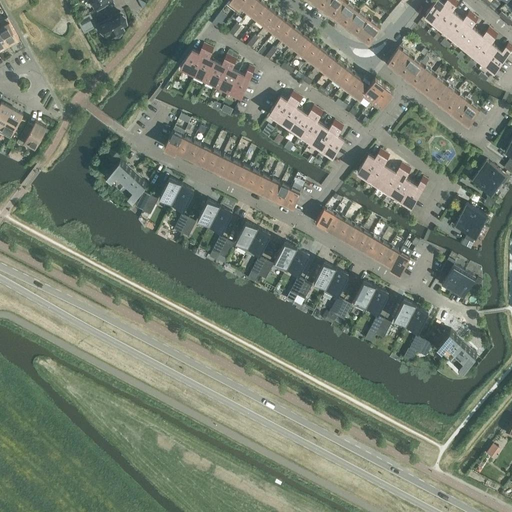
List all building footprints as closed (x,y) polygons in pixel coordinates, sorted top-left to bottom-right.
[(91,0),(97,10),(106,6),(105,3),(110,0),(91,0)] [(141,0),(138,0),(143,8),(147,3),(141,0)] [(243,0),(239,5),(248,12),(256,0),(243,0)] [(256,0),(248,12),(256,18),(268,4),(263,0),(256,0)] [(326,0),(322,7),(333,15),(344,0),(326,0)] [(344,0),(333,15),(344,24),(357,7),(347,0),(344,0)] [(435,0),(425,13),(436,21),(452,0),(445,0),(444,2),(440,0),(435,0)] [(452,0),(436,21),(445,29),(458,14),(452,9),(459,1),(457,0),(452,0)] [(491,2),(488,5),(494,10),(497,7),(491,2)] [(256,18),(265,25),(276,10),(268,4),(256,18)] [(344,24),(356,33),(369,16),(357,7),(344,24)] [(265,25),(273,32),(285,17),(276,10),(265,25)] [(445,29),(455,37),(474,14),(470,10),(463,18),(458,14),(445,29)] [(99,23),(101,30),(106,35),(111,32),(112,36),(120,34),(125,29),(123,26),(127,23),(126,16),(121,11),(99,23)] [(498,14),(504,19),(507,16),(501,11),(498,14)] [(81,26),(94,19),(93,19),(90,13),(78,20),(81,25),(81,26)] [(223,16),(219,13),(213,21),(217,24),(223,16)] [(455,37),(465,45),(477,30),(472,25),(478,17),(474,14),(455,37)] [(369,16),(356,33),(368,42),(381,25),(369,16)] [(7,17),(0,20),(0,27),(9,44),(19,38),(7,17)] [(273,32),(282,38),(293,23),(285,17),(273,32)] [(94,19),(81,26),(82,26),(85,32),(96,25),(93,20),(94,20),(94,19)] [(282,38),(290,45),(302,30),(293,23),(282,38)] [(465,45),(475,53),(494,30),(489,26),(483,34),(477,30),(465,45)] [(0,48),(9,44),(0,27),(0,48)] [(290,45),(299,52),(311,37),(302,30),(290,45)] [(475,53),(484,61),(497,46),(491,41),(498,33),(494,30),(475,53)] [(299,52),(308,58),(319,44),(311,37),(299,52)] [(194,76),(209,45),(204,42),(199,52),(193,48),(180,64),(196,72),(194,76)] [(497,46),(484,61),(495,69),(511,47),(511,44),(509,42),(502,50),(497,46)] [(308,58),(316,65),(328,50),(319,44),(308,58)] [(194,76),(205,82),(216,60),(209,56),(214,47),(209,45),(194,76)] [(387,62),(399,71),(411,54),(400,45),(387,62)] [(316,65),(325,72),(336,57),(328,50),(316,65)] [(205,82),(216,87),(232,56),(227,53),(222,63),(216,60),(205,82)] [(399,71),(410,80),(423,63),(411,54),(399,71)] [(216,87),(228,93),(238,71),(232,68),(236,58),(232,56),(216,87)] [(325,72),(333,78),(345,63),(336,57),(325,72)] [(333,78),(342,85),(353,70),(345,63),(333,78)] [(410,80),(421,88),(434,72),(423,63),(410,80)] [(238,71),(228,93),(239,99),(255,67),(249,64),(245,74),(238,71)] [(342,85),(350,91),(362,77),(353,70),(342,85)] [(421,88),(433,97),(446,81),(434,72),(421,88)] [(350,91),(359,98),(376,76),(375,76),(370,83),(362,77),(350,91)] [(363,94),(371,100),(385,83),(376,76),(359,98),(363,94)] [(433,97),(444,106),(457,89),(446,81),(433,97)] [(385,83),(371,100),(380,107),(393,90),(385,83)] [(444,106),(455,115),(468,98),(457,89),(444,106)] [(270,111),(281,118),(298,93),(293,90),(287,99),(281,94),(270,111)] [(281,118),(291,125),(302,109),(296,105),(302,96),(298,93),(281,118)] [(468,98),(455,115),(467,124),(480,107),(468,98)] [(0,129),(12,107),(1,101),(0,103),(0,129)] [(231,112),(234,107),(224,103),(222,108),(231,112)] [(291,125),(301,132),(318,108),(314,105),(308,113),(302,109),(291,125)] [(12,107),(0,129),(0,131),(10,137),(12,133),(17,136),(26,120),(21,117),(23,113),(12,107)] [(309,144),(312,139),(323,123),(317,119),(323,111),(318,108),(301,132),(299,136),(309,144)] [(359,117),(367,124),(371,119),(362,113),(359,117)] [(312,139),(322,147),(339,122),(335,119),(329,127),(323,123),(312,139)] [(17,141),(23,144),(25,140),(36,146),(47,126),(36,120),(34,124),(28,121),(17,141)] [(339,122),(322,147),(319,151),(330,158),(344,138),(338,133),(344,125),(339,122)] [(201,123),(198,129),(204,132),(207,126),(201,123)] [(185,129),(175,124),(165,146),(169,148),(170,145),(176,148),(183,134),(185,129)] [(181,154),(185,155),(193,139),(183,134),(176,148),(183,151),(181,154)] [(277,134),(274,140),(279,143),(283,138),(277,134)] [(190,155),(196,158),(203,143),(193,139),(185,155),(189,157),(190,155)] [(288,140),(284,146),(290,149),(294,143),(288,140)] [(201,163),(204,165),(213,148),(203,143),(196,158),(202,161),(201,163)] [(209,164),(215,167),(222,153),(213,148),(204,165),(208,166),(209,164)] [(358,169),(369,176),(385,151),(381,148),(375,157),(369,153),(358,169)] [(369,176),(379,183),(390,167),(384,163),(390,154),(385,151),(369,176)] [(220,172),(224,174),(232,157),(222,153),(215,167),(222,170),(220,172)] [(109,171),(122,183),(134,170),(126,163),(126,162),(121,157),(109,171)] [(229,173),(235,176),(242,162),(232,157),(224,174),(228,176),(229,173)] [(486,158),(479,168),(499,181),(506,171),(486,158)] [(240,182),(244,184),(252,167),(242,162),(235,176),(241,179),(240,182)] [(387,194),(390,190),(406,165),(402,162),(396,171),(390,167),(379,183),(377,187),(387,194)] [(390,190),(401,197),(411,180),(405,176),(411,168),(406,165),(390,190)] [(248,183),(255,186),(261,171),(252,167),(244,184),(247,185),(248,183)] [(499,181),(479,168),(472,178),(492,191),(499,181)] [(134,170),(122,183),(135,195),(147,182),(142,177),(134,170)] [(260,191),(263,193),(271,176),(261,171),(255,186),(261,189),(260,191)] [(407,175),(418,183),(420,179),(410,171),(407,175)] [(159,196),(172,202),(182,182),(170,176),(159,196)] [(268,192),(274,195),(281,181),(271,176),(263,193),(267,195),(268,192)] [(411,180),(401,197),(412,204),(428,179),(423,176),(417,184),(411,180)] [(279,200),(283,202),(291,185),(281,181),(274,195),(280,198),(279,200)] [(291,185),(283,202),(286,204),(287,201),(294,205),(301,190),(300,190),(303,185),(302,185),(295,182),(295,181),(292,186),(291,185)] [(182,182),(172,202),(184,208),(194,188),(182,182)] [(143,209),(150,213),(158,198),(151,194),(143,209)] [(488,194),(486,199),(494,203),(496,198),(488,194)] [(198,218),(210,224),(220,204),(208,198),(198,218)] [(494,203),(486,199),(484,203),(492,207),(494,203)] [(466,201),(461,212),(482,223),(487,212),(466,201)] [(220,204),(210,224),(222,230),(232,210),(220,204)] [(322,225),(325,227),(335,211),(325,205),(317,219),(323,223),(322,225)] [(330,227),(336,230),(344,216),(335,211),(325,227),(329,229),(330,227)] [(174,227),(181,231),(189,216),(182,212),(174,227)] [(482,223),(461,212),(455,224),(476,234),(482,223)] [(189,216),(181,231),(189,235),(196,220),(189,216)] [(340,236),(344,238),(353,222),(344,216),(336,230),(342,234),(340,236)] [(237,246),(246,250),(258,226),(246,220),(236,240),(240,242),(237,246)] [(349,238),(355,241),(363,227),(353,222),(344,238),(347,240),(349,238)] [(258,226),(246,250),(254,255),(256,250),(260,252),(270,232),(258,226)] [(359,247),(363,249),(372,233),(363,227),(355,241),(361,244),(359,247)] [(367,249),(373,252),(381,238),(372,233),(363,249),(366,251),(367,249)] [(465,237),(473,241),(475,237),(467,233),(465,237)] [(212,249),(219,253),(227,238),(220,234),(212,249)] [(227,238),(219,253),(227,257),(235,242),(227,238)] [(378,258),(381,260),(391,244),(381,238),(373,252),(379,255),(378,258)] [(285,271),(287,266),(297,246),(285,240),(275,260),(279,262),(276,266),(285,271)] [(386,259),(392,263),(400,249),(391,244),(381,260),(385,262),(386,259)] [(297,246),(287,266),(299,273),(310,253),(297,246)] [(400,249),(392,263),(398,266),(397,269),(401,271),(410,255),(400,249)] [(251,270),(258,273),(266,258),(259,255),(251,270)] [(449,256),(441,269),(448,273),(454,262),(456,260),(449,256)] [(266,258),(258,273),(266,277),(274,262),(266,258)] [(314,280),(326,287),(336,267),(324,260),(314,280)] [(442,283),(453,289),(465,268),(454,262),(448,273),(442,283)] [(336,267),(326,287),(324,291),(332,295),(334,291),(338,293),(349,273),(336,267)] [(465,268),(453,289),(464,295),(476,275),(465,268)] [(290,290),(298,294),(305,279),(298,275),(290,290)] [(473,284),(478,286),(482,278),(478,276),(473,284)] [(305,279),(298,294),(305,297),(313,282),(305,279)] [(364,309),(366,305),(376,285),(364,279),(354,299),(358,301),(355,305),(364,309)] [(376,285),(366,305),(378,311),(389,291),(376,285)] [(329,310),(337,314),(344,299),(337,295),(329,310)] [(394,317),(406,323),(416,304),(404,297),(394,317)] [(344,299),(337,314),(344,318),(352,303),(344,299)] [(416,304),(406,323),(418,330),(429,310),(416,304)] [(326,308),(323,315),(324,318),(332,322),(334,319),(337,314),(329,310),(326,308)] [(369,329),(377,332),(384,317),(377,314),(369,329)] [(384,317),(377,332),(384,336),(392,321),(384,317)] [(439,341),(452,354),(464,341),(456,333),(457,333),(451,328),(439,341)] [(409,347),(417,351),(424,336),(417,332),(409,347)] [(464,341),(452,354),(465,366),(477,353),(472,348),(464,341)] [(492,444),(486,452),(495,458),(500,450),(492,444)]
